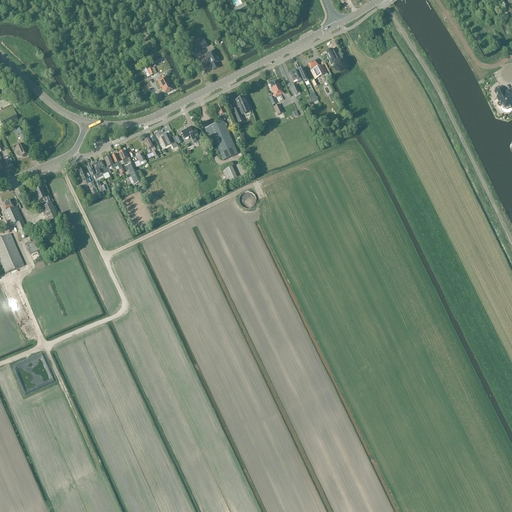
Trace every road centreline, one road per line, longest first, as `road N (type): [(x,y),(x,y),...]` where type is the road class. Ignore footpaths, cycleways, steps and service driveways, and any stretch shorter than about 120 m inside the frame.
road 1 (track): [(58,161),(105,255),(259,181)]
road 2 (tertiary): [(86,123),(136,125),(338,24)]
